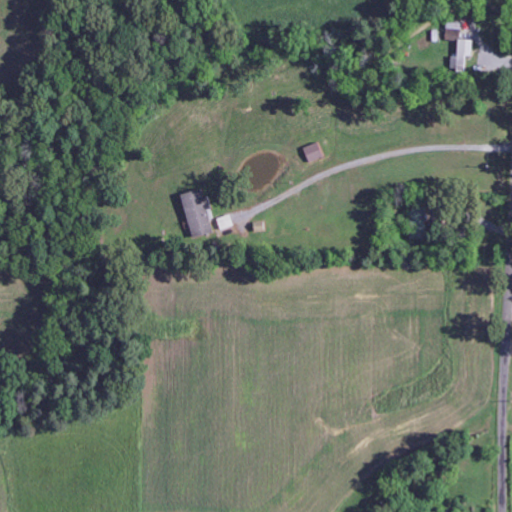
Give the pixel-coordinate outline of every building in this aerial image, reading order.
[(462,23),(448,23),(447,41),(461,42),(462,23)] [(474,57),(474,41),(459,40),(459,57),(452,57),(452,71),(467,71),(467,57),(474,57)] [(306,148),(310,163),(325,158),(321,143),(306,148)] [(183,195),(195,239),(215,233),(209,211),(213,209),(210,196),(205,198),(203,190),(183,195)] [(411,240),(428,241),(429,209),(412,209),(411,240)]
